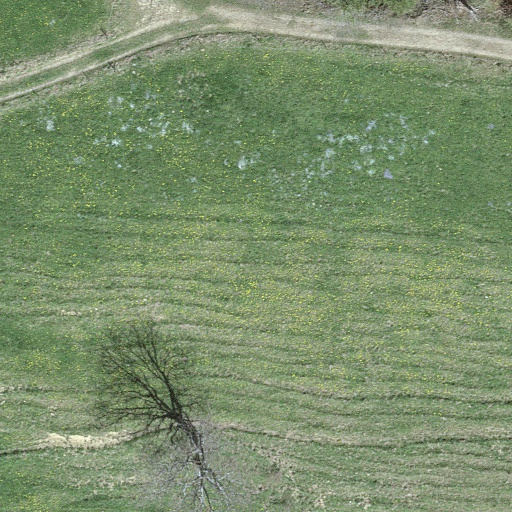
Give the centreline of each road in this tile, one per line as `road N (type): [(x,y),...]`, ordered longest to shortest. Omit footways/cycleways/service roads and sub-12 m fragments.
road 1 (track): [(177,28),(280,23),(511,56)]
road 2 (track): [(0,88),(177,28)]
